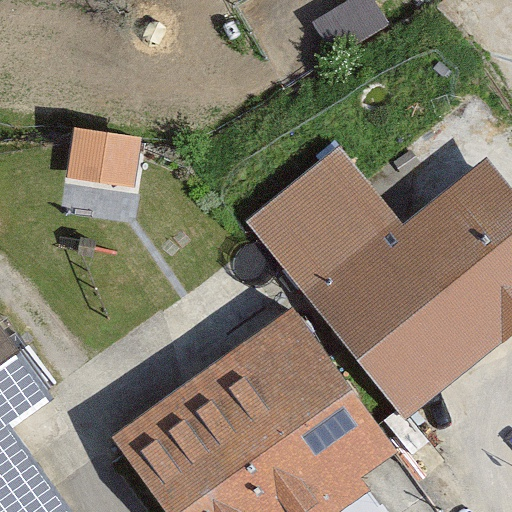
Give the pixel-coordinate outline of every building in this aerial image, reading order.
[(380,0),(331,0),(314,11),(335,45),(388,12),(380,0)] [(145,136),(71,124),(62,177),(136,190),(145,136)] [(295,285),(395,412),(511,319),(511,187),(484,151),(401,217),(338,138),(239,215),(295,285)] [(295,285),(105,426),(169,511),(308,511),(409,437),(395,412),(295,285)] [(0,511),(72,511),(5,415),(46,386),(0,319),(0,511)]
